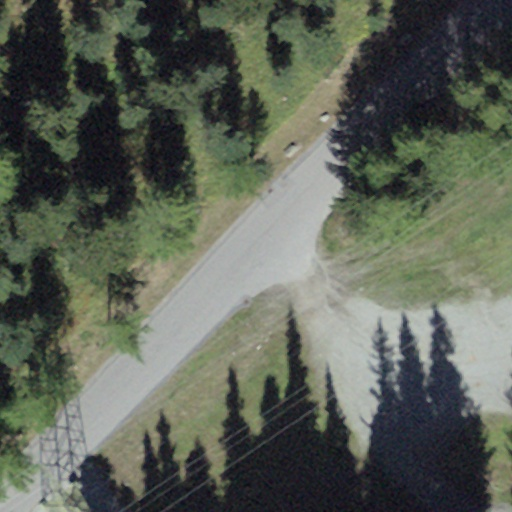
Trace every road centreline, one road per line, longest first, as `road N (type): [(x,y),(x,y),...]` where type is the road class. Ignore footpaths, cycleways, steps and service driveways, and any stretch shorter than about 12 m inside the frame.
road 1 (unclassified): [(511,6),(275,233),(4,511)]
road 2 (track): [(275,233),(446,470),(511,496)]
